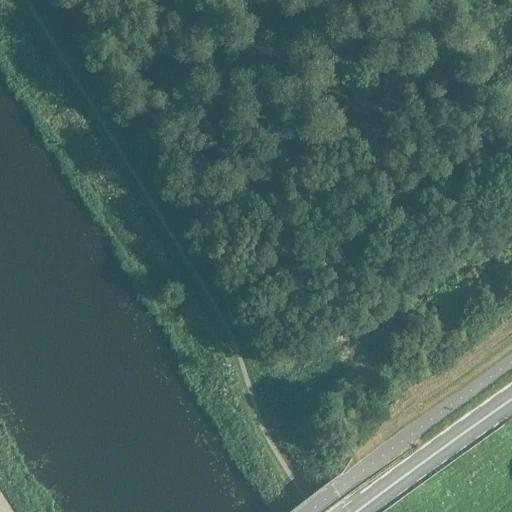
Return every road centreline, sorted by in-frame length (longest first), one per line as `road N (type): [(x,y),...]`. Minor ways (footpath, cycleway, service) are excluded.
road 1 (unknown): [(321,511),(283,449),(224,300),(42,0)]
road 2 (secondary): [(357,511),(511,399)]
